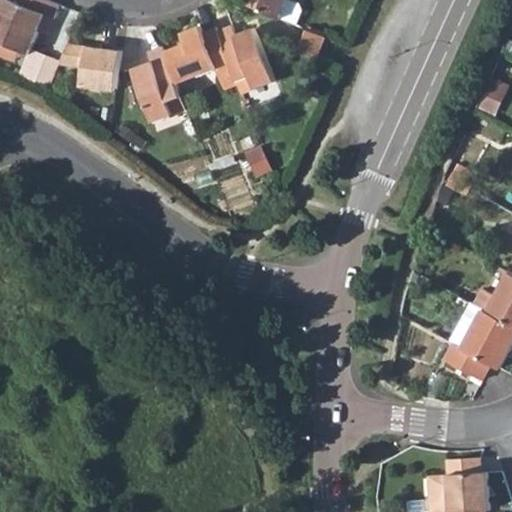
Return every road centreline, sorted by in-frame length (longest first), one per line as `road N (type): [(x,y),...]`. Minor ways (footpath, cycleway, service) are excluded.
road 1 (residential): [(341,295),(227,269),(35,135)]
road 2 (tertiary): [(455,0),(375,173),(341,295)]
road 3 (residential): [(511,413),(472,424),(331,413)]
